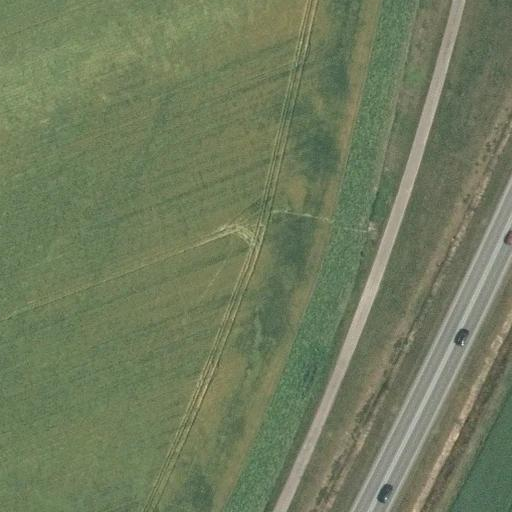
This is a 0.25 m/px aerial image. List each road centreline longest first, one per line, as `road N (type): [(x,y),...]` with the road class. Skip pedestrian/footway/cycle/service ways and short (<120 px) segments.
road 1 (unclassified): [(279,511),(369,293),(456,0)]
road 2 (trunk): [(368,511),(511,216)]
